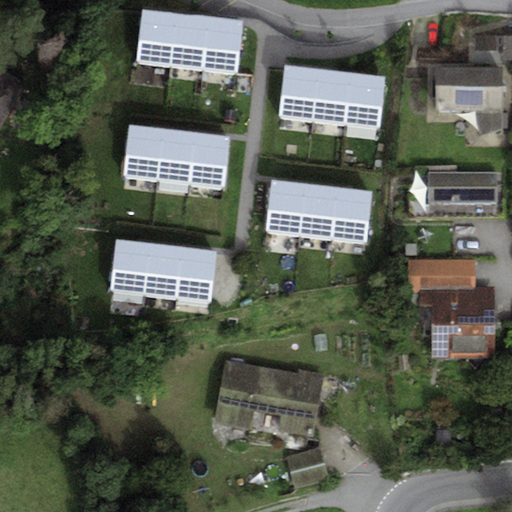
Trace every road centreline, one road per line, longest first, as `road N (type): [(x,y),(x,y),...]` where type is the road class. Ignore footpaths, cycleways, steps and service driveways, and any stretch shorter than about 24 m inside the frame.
road 1 (residential): [(511,5),(456,3),(325,20),(256,0)]
road 2 (tertiary): [(398,511),(416,493),(439,486),(511,479)]
